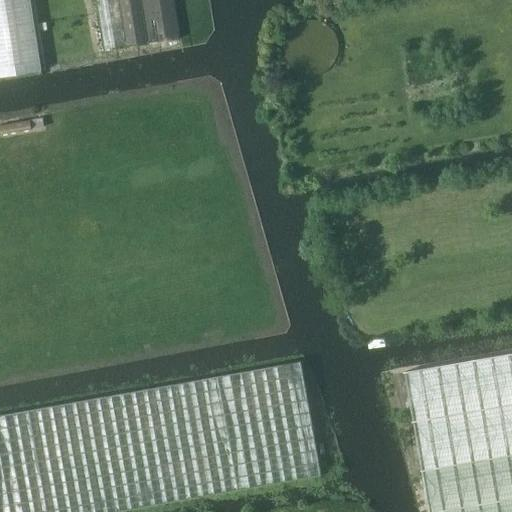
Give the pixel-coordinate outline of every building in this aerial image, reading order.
[(32,0),(0,0),(0,77),(43,71),(32,0)] [(96,0),(105,52),(179,39),(173,0),(96,0)] [(339,56),(339,50),(339,45),(337,39),(334,34),(330,30),(325,27),(320,25),(314,24),(309,25),(303,27),(298,30),(294,34),(291,39),(289,44),(288,49),(289,55),(291,61),(294,65),(298,70),(302,73),(308,75),(313,75),(319,75),(325,73),(329,70),(334,66),(337,61),(339,56)] [(511,511),(511,354),(407,372),(425,470),(421,470),(427,511),(511,511)] [(0,511),(115,511),(322,476),(301,362),(0,416),(0,511)]
